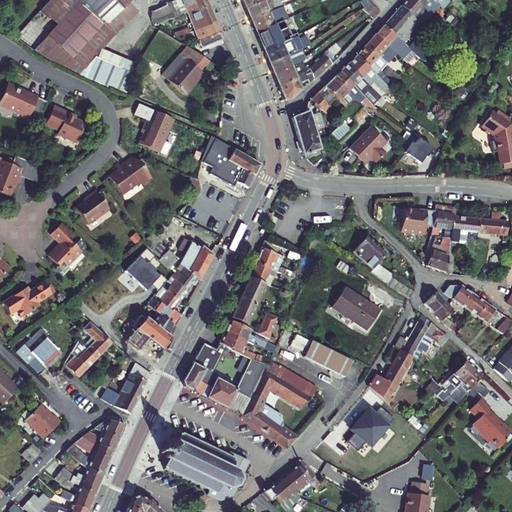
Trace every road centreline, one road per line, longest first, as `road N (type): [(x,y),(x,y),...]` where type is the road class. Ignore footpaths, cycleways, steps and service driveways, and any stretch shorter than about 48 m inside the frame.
road 1 (residential): [(0,44),(96,97),(113,126),(99,158),(8,234)]
road 2 (secondary): [(274,168),(143,428)]
road 3 (residential): [(493,285),(420,270),(361,214),(360,186)]
road 4 (residential): [(270,119),(353,50),(396,0)]
road 5 (residential): [(511,194),(360,186)]
road 6 (secondary): [(270,119),(221,0)]
